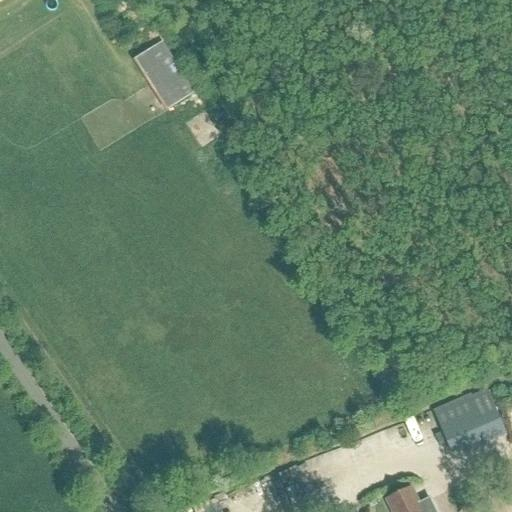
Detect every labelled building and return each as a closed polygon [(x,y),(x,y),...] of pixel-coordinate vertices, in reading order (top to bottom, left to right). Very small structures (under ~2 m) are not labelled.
[(160,45),(135,61),(167,113),(193,96),(160,45)] [(216,147),(230,139),(213,111),(199,119),(216,147)] [(469,394),(432,410),(451,455),(465,448),(466,450),(503,435),(485,391),(470,397),(469,394)] [(386,478),(387,488),(404,485),(402,475),(386,478)] [(434,511),(429,500),(417,506),(408,490),(387,500),(392,511),(434,511)]
